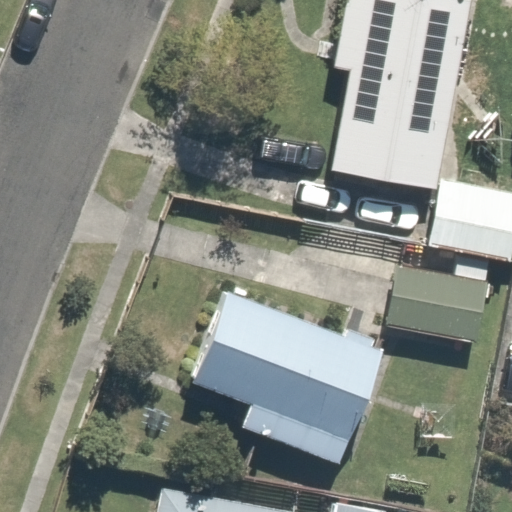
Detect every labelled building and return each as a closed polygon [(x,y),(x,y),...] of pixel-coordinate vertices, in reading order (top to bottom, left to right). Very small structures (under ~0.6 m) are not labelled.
[(426,167),(458,0),(323,0),(313,58),(334,62),(315,158),(424,180),(426,167)] [(424,180),(412,242),(445,248),(481,255),(497,258),(511,184),(426,167),(424,180)] [(481,255),(445,248),(441,269),(386,259),(373,327),(463,345),(481,255)] [(372,348),(214,283),(179,369),(238,393),(227,419),(326,459),(372,348)] [(298,511),(299,504),(147,478),(141,511),(298,511)] [(392,511),(393,511),(313,498),(310,511),(392,511)]
